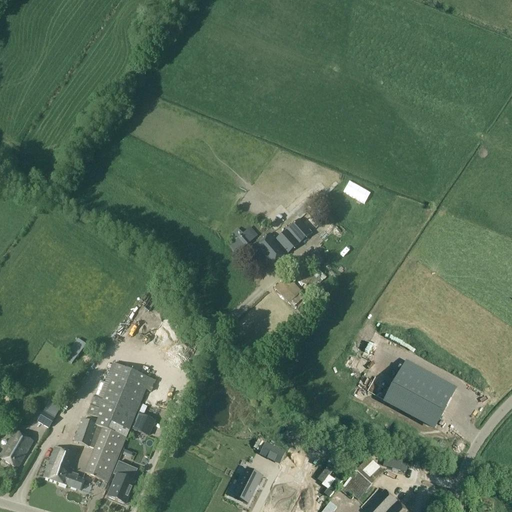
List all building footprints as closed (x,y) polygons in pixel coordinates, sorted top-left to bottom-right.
[(300,220),(287,231),(275,242),(269,236),(253,250),(270,269),(299,245),(311,233),(300,220)] [(238,241),(243,247),(248,243),(243,237),(238,241)] [(301,259),(289,271),(297,279),(309,266),(301,259)] [(303,284),(310,291),(321,280),(314,273),(303,284)] [(276,288),(290,303),(301,292),(287,277),(276,288)] [(64,359),(72,365),(86,346),(78,340),(64,359)] [(406,363),(385,401),(435,428),(456,390),(406,363)] [(94,397),(87,415),(129,431),(149,379),(112,365),(98,399),(94,397)] [(1,402),(0,403),(0,417),(1,418),(3,414),(4,414),(8,406),(1,402)] [(38,422),(49,428),(54,419),(43,413),(38,422)] [(148,437),(155,422),(139,415),(132,430),(148,437)] [(81,421),(73,443),(88,448),(89,448),(95,450),(85,474),(107,484),(126,439),(103,430),(101,435),(94,432),(96,426),(81,421)] [(15,431),(0,456),(0,458),(17,471),(33,443),(15,431)] [(269,459),(274,448),(267,444),(261,455),(269,459)] [(68,487),(72,477),(71,472),(77,456),(55,448),(43,479),(68,488),(68,487)] [(384,472),(370,458),(343,487),(357,501),(384,472)] [(108,498),(115,501),(129,468),(118,463),(113,475),(117,477),(111,490),(110,489),(108,496),(109,496),(108,498)] [(137,471),(129,468),(115,501),(124,505),(125,503),(126,503),(129,497),(128,497),(134,483),(132,482),(137,471)] [(248,470),(234,497),(248,504),(262,477),(248,470)] [(72,477),(68,487),(79,492),(83,481),(72,477)] [(365,511),(408,511),(385,490),(365,511)] [(426,502),(420,509),(422,511),(429,511),(433,508),(426,502)]
